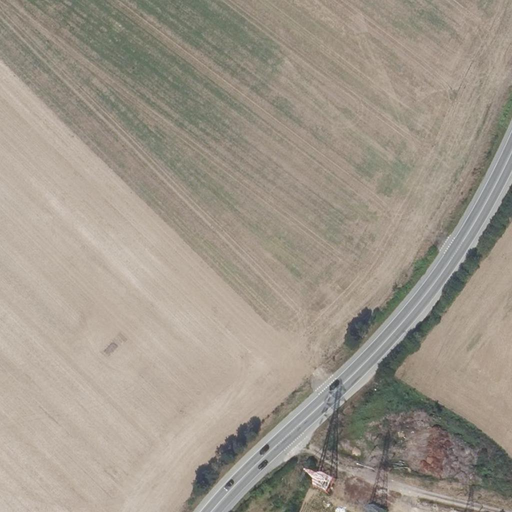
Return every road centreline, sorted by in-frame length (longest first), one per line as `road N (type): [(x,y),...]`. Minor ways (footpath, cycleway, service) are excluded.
road 1 (secondary): [(511,152),(419,303),(212,511)]
road 2 (track): [(286,437),(362,479),(495,511)]
